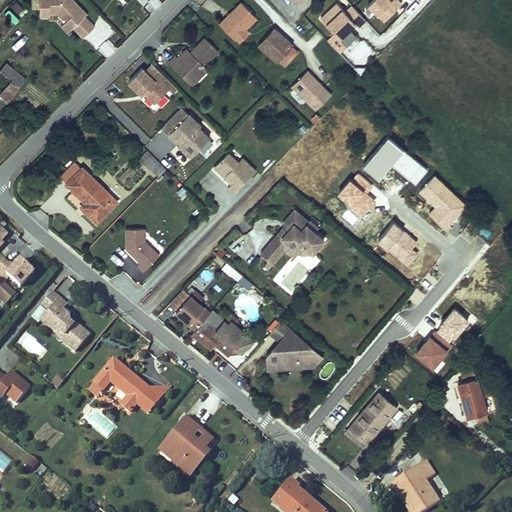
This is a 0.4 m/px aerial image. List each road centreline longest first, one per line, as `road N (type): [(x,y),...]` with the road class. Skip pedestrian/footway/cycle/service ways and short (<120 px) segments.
road 1 (unclassified): [(0,189),(374,511)]
road 2 (unclassified): [(176,0),(0,177)]
